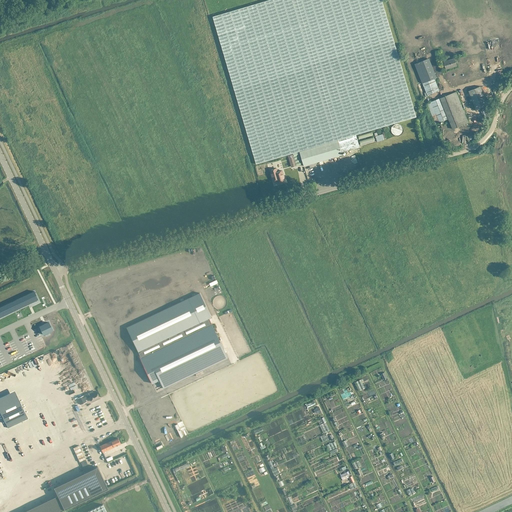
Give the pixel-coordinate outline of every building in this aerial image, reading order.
[(381,0),(269,0),(213,17),(256,164),(299,152),(304,166),(342,155),(342,153),(359,147),(356,135),(416,117),(381,0)] [(457,66),(454,59),(447,61),(446,60),(443,61),(446,69),(457,66)] [(439,91),(434,79),(427,60),(415,65),(427,96),(439,91)] [(468,91),(476,110),(487,105),(480,87),(468,91)] [(453,129),(468,123),(456,92),(427,103),(436,124),(449,119),(453,129)] [(273,181),(276,180),(278,184),(285,182),(282,171),(277,172),(276,169),(270,170),(273,181)] [(34,291),(24,296),(28,304),(37,299),(34,291)] [(169,305),(126,326),(137,348),(138,350),(137,350),(138,350),(140,355),(141,356),(140,356),(140,358),(141,359),(152,382),(153,381),(155,380),(156,380),(159,378),(161,381),(161,383),(162,385),(163,386),(193,372),(194,372),(195,371),(227,356),(225,351),(224,350),(224,348),(223,348),(223,347),(211,321),(210,319),(209,318),(209,317),(209,316),(211,315),(199,291),(195,293),(194,294),(192,295),(184,298),(182,299),(181,300),(172,304),(171,305),(169,305)] [(24,296),(14,301),(18,308),(28,304),(24,296)] [(18,308),(14,301),(5,305),(8,313),(18,308)] [(5,305),(0,307),(0,316),(8,313),(5,305)] [(39,327),(41,330),(43,335),(52,330),(49,323),(44,325),(39,327)] [(89,391),(83,394),(77,397),(80,403),(87,400),(85,397),(90,395),(92,400),(100,396),(97,390),(89,393),(89,391)] [(27,419),(19,401),(0,409),(0,412),(5,424),(20,417),(22,421),(27,419)] [(63,405),(59,407),(63,421),(68,419),(63,405)] [(73,424),(84,419),(82,414),(71,419),(73,424)] [(96,427),(93,419),(86,422),(85,419),(72,424),(74,428),(78,426),(80,433),(96,427)] [(187,433),(181,420),(177,422),(183,435),(184,434),(187,433)] [(183,435),(177,422),(175,423),(181,436),(183,435)] [(78,427),(65,432),(66,436),(52,442),(53,446),(57,445),(58,448),(70,443),(68,439),(81,435),(78,427)] [(103,450),(121,442),(118,436),(100,444),(103,450)] [(92,441),(85,443),(90,457),(87,458),(89,463),(98,460),(93,446),(94,445),(92,441)] [(81,459),(78,450),(83,448),(81,442),(76,444),(77,446),(73,447),(75,451),(72,452),(74,456),(75,461),(81,459)] [(108,487),(97,465),(83,471),(87,479),(58,494),(54,495),(61,509),(108,487)] [(348,488),(356,485),(351,474),(348,475),(346,471),(339,473),(342,479),(348,477),(350,482),(346,483),(348,488)] [(0,511),(16,507),(6,480),(0,482),(0,511)] [(107,511),(103,503),(83,511),(107,511)]
